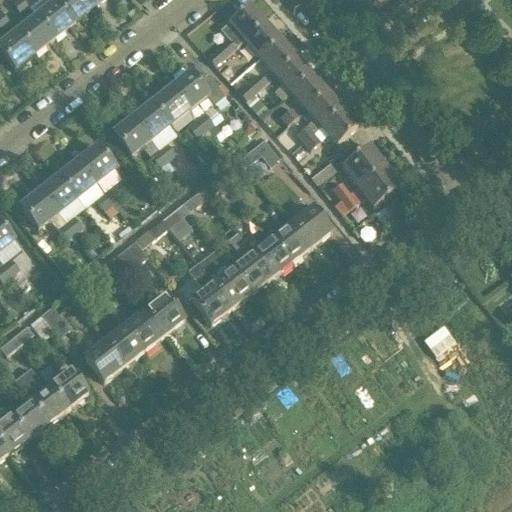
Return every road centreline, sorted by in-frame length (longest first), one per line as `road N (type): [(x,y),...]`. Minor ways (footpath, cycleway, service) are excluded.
road 1 (tertiary): [(68,511),(474,203)]
road 2 (residential): [(0,152),(190,0)]
road 3 (residential): [(474,203),(360,76)]
road 4 (residential): [(360,76),(457,0)]
